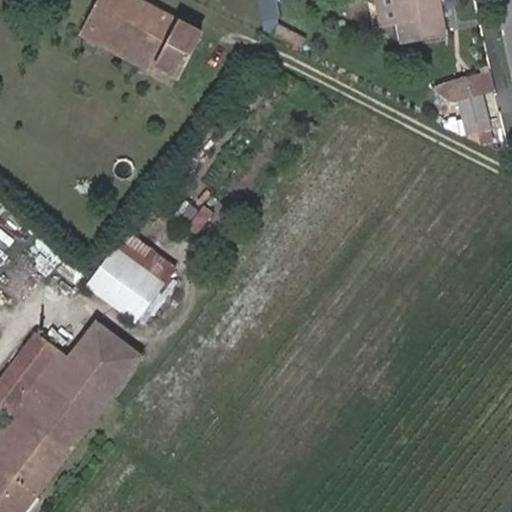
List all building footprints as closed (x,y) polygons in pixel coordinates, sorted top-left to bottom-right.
[(202,32),(142,0),(100,0),(87,26),(104,35),(103,37),(154,65),(178,78),(202,32)] [(377,0),(383,29),(400,26),(403,47),(446,40),(439,0),(377,0)] [(154,65),(103,37),(99,43),(150,71),(154,65)] [(499,93),(495,75),(485,77),(486,78),(490,95),(499,93)] [(439,87),(439,88),(462,101),(466,100),(486,96),(490,95),(486,78),(475,80),(475,79),(439,87)] [(493,127),(486,96),(466,100),(473,132),(493,127)] [(199,210),(186,200),(174,216),(186,226),(199,210)] [(163,285),(174,270),(128,234),(117,250),(163,285)] [(90,285),(136,320),(163,285),(117,250),(90,285)] [(0,511),(19,511),(140,355),(101,325),(73,362),(0,457),(0,511)] [(0,384),(0,406),(10,414),(57,351),(37,336),(0,384)] [(0,457),(73,362),(57,351),(10,414),(13,416),(0,432),(0,457)]
